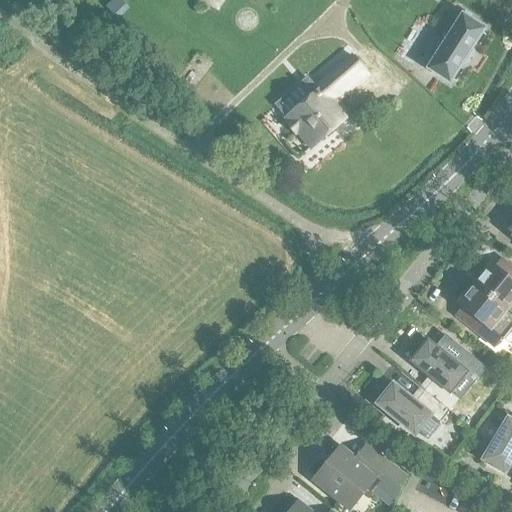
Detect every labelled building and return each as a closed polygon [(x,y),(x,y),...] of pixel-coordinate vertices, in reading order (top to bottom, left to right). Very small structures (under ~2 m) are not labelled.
[(466,64),(474,50),(471,48),(484,28),(462,14),(445,41),(433,33),(416,59),(428,67),(427,68),(449,82),(462,61),(466,64)] [(307,77),(276,104),(288,118),(287,119),(290,122),(287,124),(296,135),(299,132),(312,147),(324,137),(327,138),(337,129),(336,126),(348,116),(331,96),(340,88),(345,93),(367,74),(352,56),(316,87),(307,77)] [(482,270),(472,282),(511,314),(511,266),(501,258),(494,267),(491,264),(484,272),(482,270)] [(511,325),(511,314),(472,282),(462,294),(465,296),(459,303),(462,306),(454,315),(494,347),(511,325)] [(434,379),(424,390),(449,411),(459,398),(450,390),(465,372),(428,341),(412,361),(434,379)] [(449,411),(424,390),(415,402),(393,384),(377,404),(414,434),(430,415),(439,423),(449,411)] [(511,460),(511,420),(508,418),(483,459),(505,472),(511,460)] [(408,434),(401,443),(411,451),(418,442),(408,434)] [(362,483),(370,474),(340,449),(315,479),(345,504),(353,494),(357,497),(365,486),(362,483)] [(385,460),(375,472),(382,477),(371,492),(390,507),(406,475),(385,460)] [(309,511),(297,502),(288,511),(309,511)]
